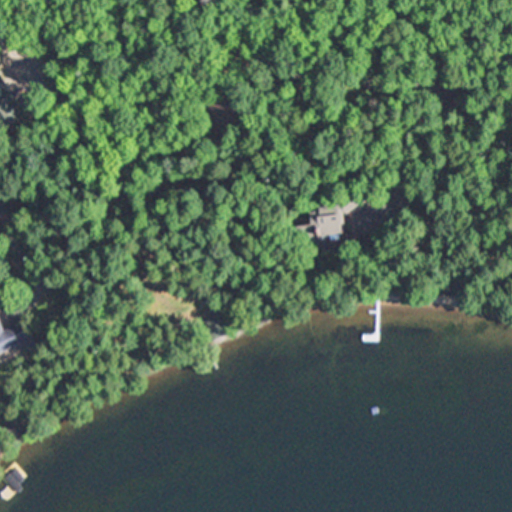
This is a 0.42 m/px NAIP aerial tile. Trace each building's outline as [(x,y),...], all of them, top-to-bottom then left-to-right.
[(5,76),(0,78),(0,132),(27,119),(5,76)] [(452,107),(457,86),(431,79),(426,99),(452,107)] [(240,125),(218,133),(208,105),(230,98),(240,125)] [(325,242),(302,245),(299,228),(314,226),(313,213),(322,213),(322,206),(333,204),(359,185),(369,199),(345,220),(347,235),(325,237),(325,242)] [(471,278),(469,300),(447,298),(449,276),(471,278)] [(235,329),(217,337),(208,316),(226,308),(235,329)] [(0,315),(7,332),(25,324),(32,341),(0,354),(0,315)] [(29,433),(12,442),(2,428),(19,418),(29,433)]
